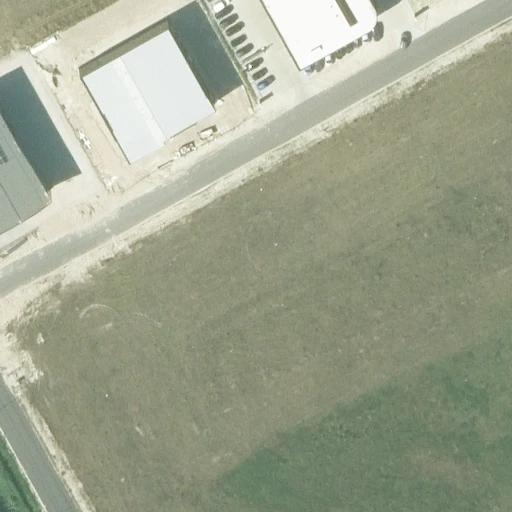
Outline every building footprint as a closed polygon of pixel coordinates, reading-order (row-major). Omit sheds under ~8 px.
[(263,0),(298,62),(329,45),(329,44),(366,24),(369,22),(372,19),(374,16),(375,13),(376,9),(376,6),(375,2),(373,0),(263,0)] [(215,104),(167,19),(114,49),(164,137),(162,133),(215,104)] [(164,137),(114,49),(79,69),(128,157),(164,137)] [(0,224),(51,196),(0,104),(0,224)] [(357,511),(308,424),(151,511),(357,511)]
